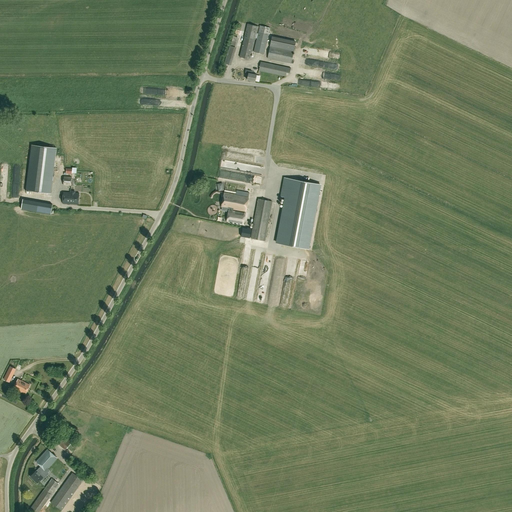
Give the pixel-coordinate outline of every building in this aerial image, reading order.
[(264,54),(270,27),(260,25),(258,33),(256,33),(258,26),(248,24),(240,57),(250,59),(255,40),(256,38),(257,39),(254,52),(264,54)] [(270,46),(268,58),(291,63),(294,51),(296,41),(272,36),(270,46)] [(286,73),(290,73),(291,68),(261,62),(259,71),(286,76),(286,73)] [(251,74),(252,71),(246,70),(245,73),(248,73),(247,80),(255,82),(256,75),(251,74)] [(30,144),(26,189),(51,191),(55,146),(30,144)] [(64,177),(63,185),(71,185),(72,174),(68,174),(68,177),(64,177)] [(277,243),(308,248),(320,184),(283,178),(280,196),(286,197),(277,243)] [(237,190),(236,194),(224,192),(221,206),(229,208),(226,221),(243,224),(245,213),(232,210),(233,209),(246,211),(249,193),(237,190)] [(79,204),(80,193),(64,191),(63,203),(79,204)] [(272,201),(258,199),(251,238),(264,240),(272,201)] [(250,238),(251,229),(243,228),(241,236),(250,238)] [(4,379),(9,382),(16,369),(10,366),(4,379)] [(25,394),(30,385),(18,379),(13,388),(25,394)] [(42,473),(44,470),(54,478),(65,466),(59,459),(49,470),(47,468),(57,458),(47,449),(36,461),(41,466),(31,476),(38,483),(45,475),(42,473)] [(51,502),(61,510),(83,480),(72,472),(51,502)] [(38,511),(59,484),(52,479),(30,510),(31,511),(38,511)]
